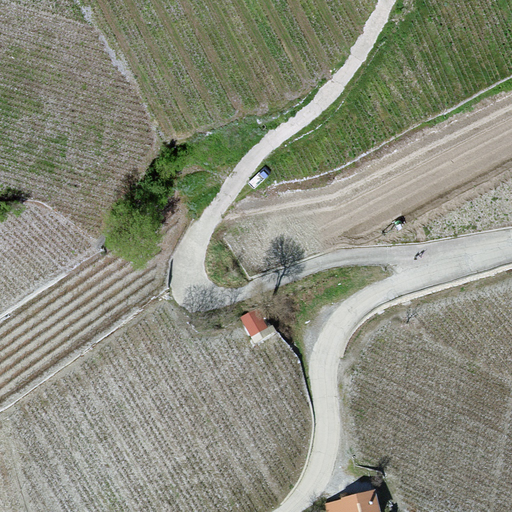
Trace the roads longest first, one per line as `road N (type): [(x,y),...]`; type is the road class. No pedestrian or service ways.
road 1 (track): [(470,255),(358,255),(227,298),(187,285),(190,252),(208,222),(260,150),(343,84),(388,0)]
road 2 (track): [(511,246),(401,283),(345,318),(325,367),(324,454),(314,483),(286,511)]
